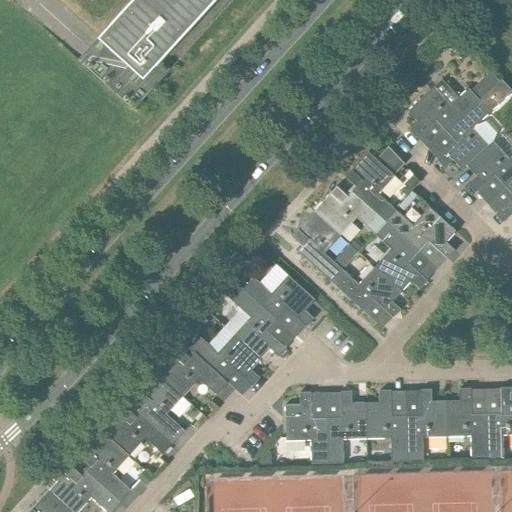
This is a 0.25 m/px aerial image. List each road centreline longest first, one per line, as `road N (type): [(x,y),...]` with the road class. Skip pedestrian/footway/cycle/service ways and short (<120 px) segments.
road 1 (secondary): [(0,447),(414,0)]
road 2 (secondary): [(322,0),(40,311),(0,366)]
road 3 (residential): [(134,511),(224,416),(248,416),(300,361),(374,367)]
road 4 (residential): [(374,367),(487,240)]
road 5 (residential): [(487,240),(387,125)]
road 6 (residential): [(374,367),(511,367)]
